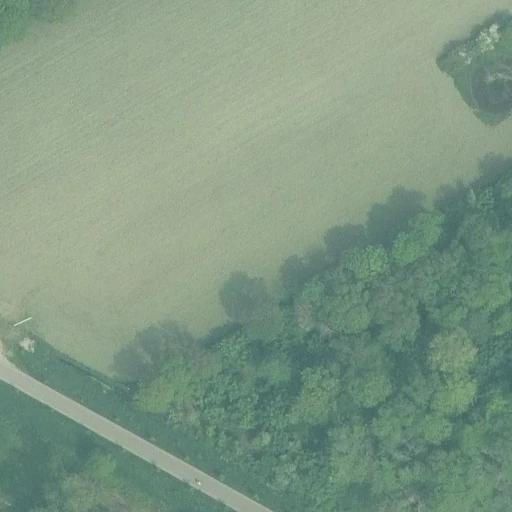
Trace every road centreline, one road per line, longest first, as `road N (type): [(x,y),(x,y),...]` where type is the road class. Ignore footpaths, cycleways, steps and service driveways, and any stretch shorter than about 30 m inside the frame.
road 1 (track): [(511,246),(457,309),(401,334),(373,452),(373,511)]
road 2 (tertiary): [(257,511),(0,370)]
